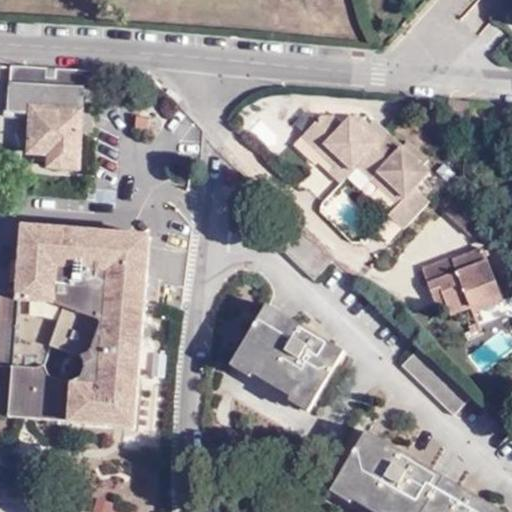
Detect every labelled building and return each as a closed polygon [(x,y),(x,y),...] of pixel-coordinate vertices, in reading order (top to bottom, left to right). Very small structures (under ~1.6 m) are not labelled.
[(100,91),(101,73),(15,69),(12,114),(32,115),(32,154),(51,155),(51,169),(80,170),(82,134),(93,134),(94,115),(82,115),(82,90),(100,91)] [(468,122),(469,109),(449,107),(447,120),(468,122)] [(149,118),(136,116),(135,125),(148,127),(149,118)] [(318,167),(319,165),(342,186),(359,169),(371,181),(378,174),(405,199),(398,207),(388,216),(402,230),(430,203),(418,190),(432,176),(424,168),(429,162),(409,143),(404,148),(376,121),(371,126),(365,119),(350,118),(343,125),(335,117),(322,117),(295,145),(318,167)] [(378,174),(371,181),(398,207),(405,199),(378,174)] [(468,182),(449,197),(465,217),(484,203),(468,182)] [(312,276),(333,254),(283,205),(261,227),(312,276)] [(22,228),(16,297),(0,296),(0,368),(13,370),(12,391),(43,394),(42,411),(130,420),(133,387),(144,388),(153,290),(107,252),(109,236),(22,228)] [(153,290),(158,241),(109,236),(107,252),(153,290)] [(421,341),(333,254),(312,276),(401,361),(421,341)] [(457,321),(466,317),(507,300),(489,255),(459,268),(457,264),(429,276),(444,311),(452,308),(457,321)] [(510,307),(507,300),(466,317),(469,325),(510,307)] [(345,347),(268,302),(237,353),(256,364),(258,361),(297,384),(295,387),(314,399),(345,347)] [(454,410),(473,391),(421,341),(401,361),(454,410)] [(237,353),(232,361),(250,373),(253,368),(256,364),(237,353)] [(256,364),(253,368),(292,393),(295,387),(297,384),(258,361),(256,364)] [(43,394),(12,391),(10,422),(140,433),(144,388),(133,387),(130,420),(42,411),(43,394)] [(295,387),(292,393),(289,397),(308,409),(314,399),(295,387)] [(511,429),(473,391),(454,410),(511,466),(511,429)] [(507,511),(368,428),(336,481),(356,493),(359,488),(397,511),(396,511),(507,511)]
